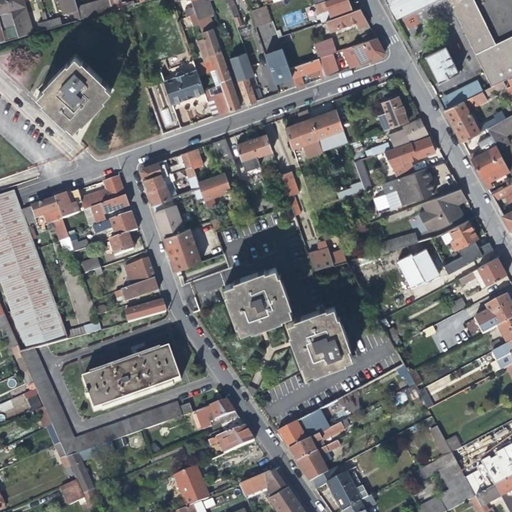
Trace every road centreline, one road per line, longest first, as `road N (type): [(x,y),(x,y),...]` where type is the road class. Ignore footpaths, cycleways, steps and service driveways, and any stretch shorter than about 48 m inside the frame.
road 1 (residential): [(315,511),(168,300),(122,159)]
road 2 (residential): [(122,159),(400,61)]
road 3 (residential): [(505,249),(400,61)]
